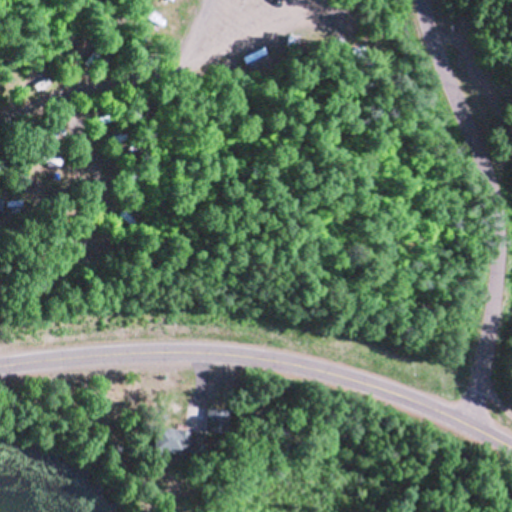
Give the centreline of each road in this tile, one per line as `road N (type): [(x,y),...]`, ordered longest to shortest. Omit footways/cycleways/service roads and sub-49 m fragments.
road 1 (secondary): [(0,364),(159,352),(265,359),(410,400),(511,449)]
road 2 (residential): [(422,0),(494,215),(495,296),(467,427)]
road 3 (residential): [(222,0),(223,22),(190,64),(29,97),(0,116)]
